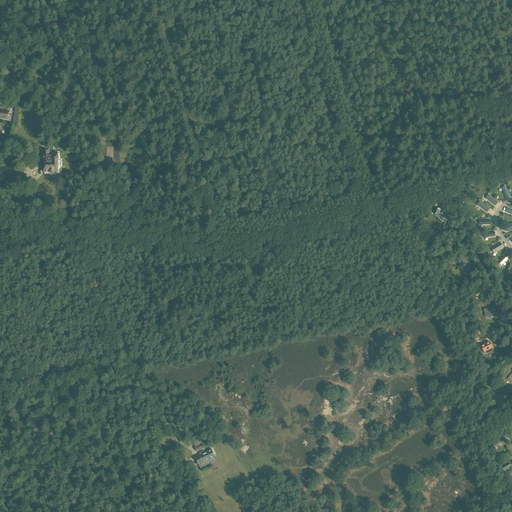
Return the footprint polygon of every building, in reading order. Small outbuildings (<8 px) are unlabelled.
[(0,117),(8,119),(9,112),(9,111),(0,109),(0,117)] [(121,168),(117,148),(101,147),(101,167),(121,168)] [(49,153),(49,151),(47,151),(47,157),(46,157),(45,158),(45,161),(44,161),(44,166),(45,167),(45,171),(47,171),(47,172),(50,172),(50,173),(53,173),(54,171),(57,171),(57,166),(58,165),(58,162),(57,162),(57,160),(58,160),(58,155),(57,154),(57,153),(49,153)] [(505,185),(501,188),(502,190),(503,190),(507,199),(511,197),(505,185)] [(489,194),(485,198),(488,200),(488,199),(495,205),(498,202),(489,194)] [(480,201),(477,205),(479,207),(480,206),(487,212),(490,208),(480,201)] [(436,208),(434,213),(444,217),(446,212),(436,208)] [(501,243),(491,249),(494,252),(503,247),(501,243)] [(506,254),(499,262),(502,265),(509,257),(506,254)] [(460,258),(458,262),(461,263),(459,267),(469,272),(472,267),(473,268),(475,265),(460,258)] [(493,316),(493,311),(495,311),(495,308),(492,308),(492,309),(484,309),(484,312),(485,312),(485,315),(485,316),(491,316),(493,316)] [(481,345),(480,346),(483,352),(492,348),(489,341),(487,342),(481,345)] [(197,453),(203,450),(200,445),(202,445),(199,439),(193,442),(195,447),(194,447),(197,453)] [(501,440),(492,446),(494,449),(503,443),(501,440)] [(198,461),(196,462),(196,463),(197,465),(199,464),(201,469),(216,461),(214,456),(210,448),(207,450),(208,452),(204,453),(203,451),(199,453),(200,456),(196,458),(198,461)]
